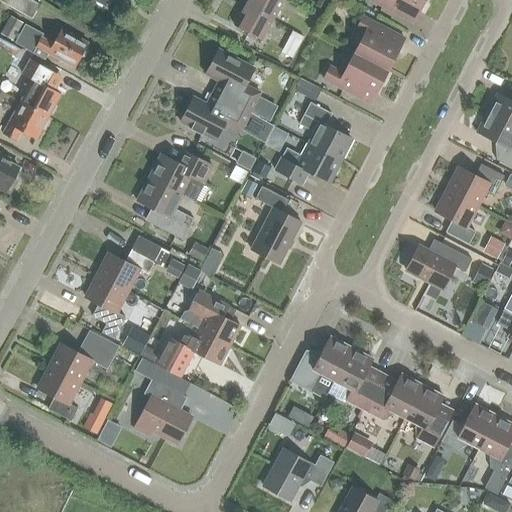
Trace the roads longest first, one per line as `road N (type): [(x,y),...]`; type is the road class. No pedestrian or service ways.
road 1 (unclassified): [(0,326),(176,0)]
road 2 (residential): [(511,2),(363,298)]
road 3 (residential): [(319,274),(459,0)]
road 4 (residential): [(199,511),(319,274)]
road 5 (residential): [(193,511),(0,406)]
road 6 (residential): [(511,378),(363,298)]
